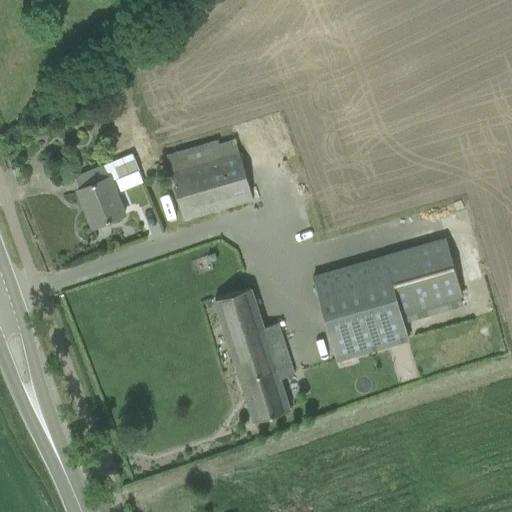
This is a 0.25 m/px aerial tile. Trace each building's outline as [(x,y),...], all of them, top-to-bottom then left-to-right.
[(165,155),(184,221),(253,201),(235,139),(219,144),(218,139),(165,155)] [(77,190),(93,228),(125,215),(117,196),(111,182),(139,170),(132,153),(102,166),(93,170),(75,178),(80,189),(77,190)] [(313,277),(335,359),(408,338),(400,311),(461,293),(446,239),(313,277)] [(215,300),(240,379),(276,368),(270,349),(284,344),(277,323),(263,328),(251,288),(215,300)] [(240,379),(254,422),(290,410),(280,379),(293,375),(284,344),(270,349),(276,368),(240,379)]
